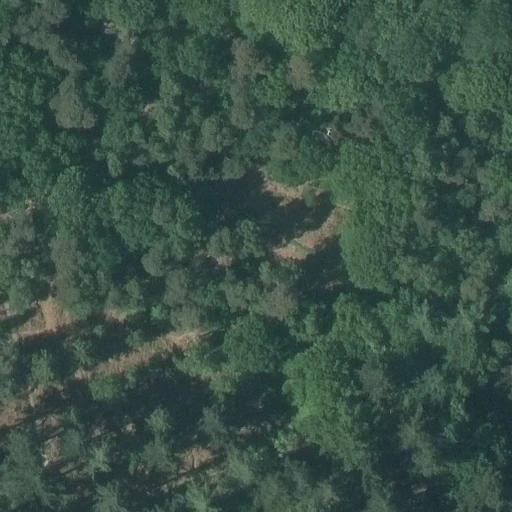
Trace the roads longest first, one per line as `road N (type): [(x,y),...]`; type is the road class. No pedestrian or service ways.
road 1 (track): [(0,106),(14,140),(44,163),(237,202),(311,256)]
road 2 (unknown): [(0,286),(64,511)]
road 3 (unknown): [(125,0),(89,35),(0,155)]
